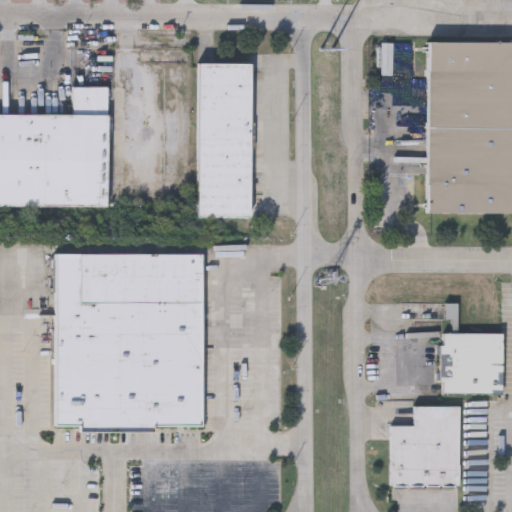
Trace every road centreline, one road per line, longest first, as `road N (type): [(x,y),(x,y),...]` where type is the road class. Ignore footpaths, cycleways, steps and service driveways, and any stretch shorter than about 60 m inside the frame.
road 1 (residential): [(301,18),(304,511)]
road 2 (residential): [(357,511),(354,18)]
road 3 (residential): [(0,15),(354,18)]
road 4 (residential): [(302,254),(511,260)]
